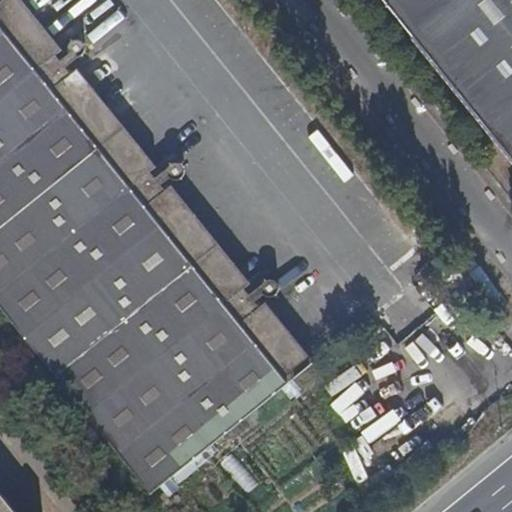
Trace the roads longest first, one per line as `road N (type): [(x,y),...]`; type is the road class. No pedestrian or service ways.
road 1 (unknown): [(131,0),(363,289)]
road 2 (unclassified): [(511,246),(315,0)]
road 3 (unknown): [(511,384),(435,482)]
